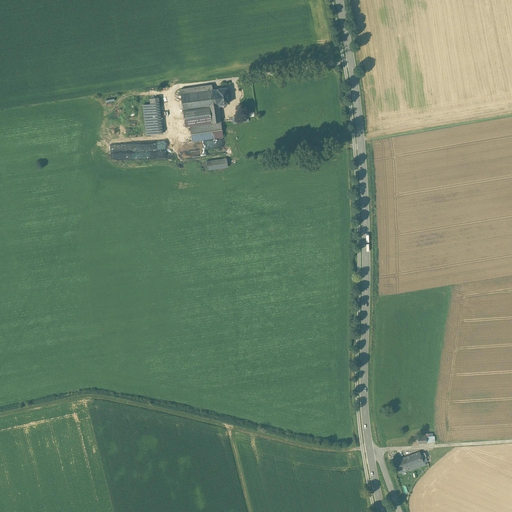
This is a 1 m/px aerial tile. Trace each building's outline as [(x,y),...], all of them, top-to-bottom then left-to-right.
[(221,121),(218,104),(216,89),(213,90),(212,85),(180,89),(185,126),(190,126),(192,141),(223,137),(221,121)] [(216,89),(218,104),(220,104),(226,103),(226,104),(228,104),(228,103),(230,103),(227,87),(217,89),(216,89)] [(152,100),(143,101),(147,132),(165,130),(161,93),(152,95),(152,100)] [(244,116),(236,117),(236,119),(237,123),(249,121),(248,117),(248,114),(244,114),(244,116)] [(162,149),(161,142),(137,143),(137,150),(162,149)] [(193,142),(184,142),(184,144),(181,144),(181,156),(195,155),(193,142)] [(226,159),(207,161),(208,169),(227,167),(226,159)] [(424,463),(420,451),(398,460),(403,472),(424,463)]
